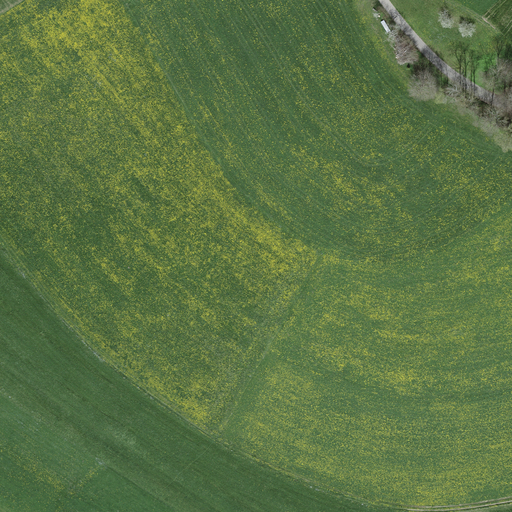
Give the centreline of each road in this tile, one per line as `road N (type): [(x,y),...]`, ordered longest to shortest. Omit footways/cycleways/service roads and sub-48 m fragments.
road 1 (track): [(0,239),(112,368),(212,433),(334,491),(429,511)]
road 2 (unclassified): [(511,109),(452,76),(383,0)]
